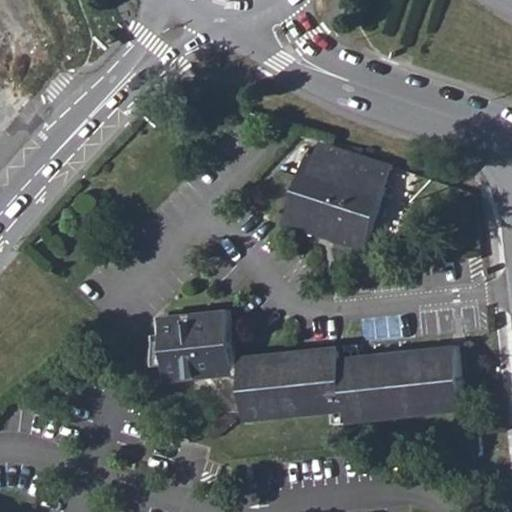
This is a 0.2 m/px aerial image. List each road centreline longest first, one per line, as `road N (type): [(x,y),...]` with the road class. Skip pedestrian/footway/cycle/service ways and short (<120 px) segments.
road 1 (residential): [(265,11),(310,66),(487,131),(511,158)]
road 2 (tertiary): [(0,220),(194,8)]
